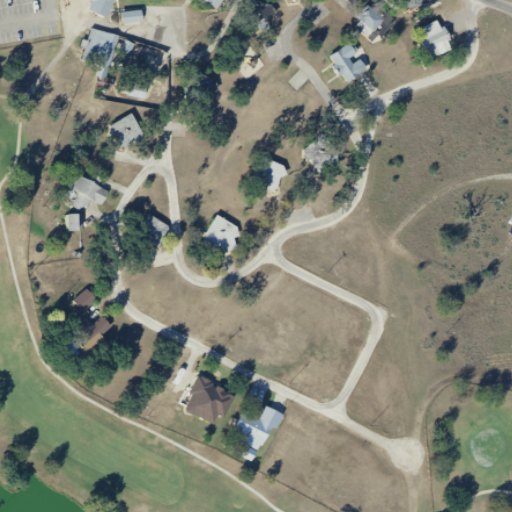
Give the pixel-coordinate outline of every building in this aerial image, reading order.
[(113,0),(106,17),(89,10),(93,2),(88,0),(113,0)] [(222,0),(216,9),(204,0),(222,0)] [(385,0),(387,11),(442,3),(441,0),(385,0)] [(119,13),(121,24),(142,21),(141,10),(119,13)] [(382,10),(358,11),(358,26),(368,26),(368,36),(383,35),(382,10)] [(119,35),(92,28),(88,39),(82,38),(80,45),(85,47),(81,59),(100,65),(96,77),(106,79),(119,35)] [(422,54),(449,54),(449,28),(422,28),(422,54)] [(357,56),(358,55),(349,42),(327,58),(347,84),(366,69),(357,56)] [(146,81),(127,81),(127,97),(146,97),(146,81)] [(119,149),(143,140),(133,115),(110,124),(119,149)] [(337,145),(304,144),(303,159),(313,159),(312,165),(336,166),(337,145)] [(280,176),(284,177),(286,166),(266,162),(262,188),(278,191),(280,176)] [(66,231),(83,232),(83,202),(105,202),(105,189),(100,189),(100,174),(84,174),(69,174),(69,190),(74,191),(74,215),(66,215),(66,231)] [(239,227),(215,216),(204,241),(228,252),(239,227)] [(170,236),(167,219),(140,223),(145,251),(162,248),(160,237),(170,236)] [(83,312),(96,300),(86,290),(73,301),(83,312)] [(92,325),(97,330),(77,352),(89,363),(108,342),(101,336),(110,326),(100,316),(92,325)] [(488,372),(511,370),(511,350),(487,352),(488,372)] [(235,394),(198,378),(183,411),(214,425),(218,416),(224,419),(235,394)] [(231,439),(247,445),(243,455),(252,459),(256,449),(261,451),(271,426),(278,429),(284,414),(265,406),(260,418),(242,411),(231,439)]
